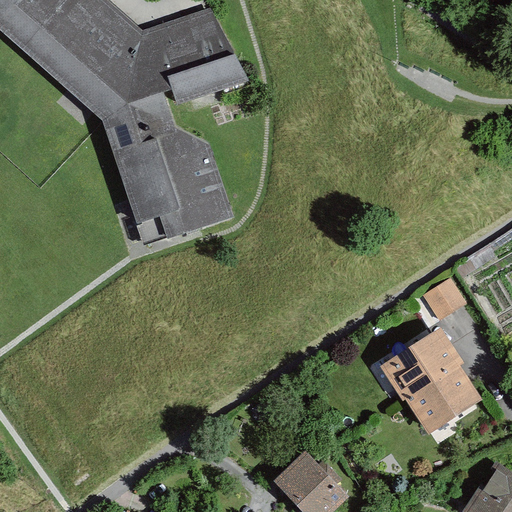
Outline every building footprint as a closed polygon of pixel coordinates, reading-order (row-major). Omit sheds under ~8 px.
[(145,39),(101,0),(0,0),(0,24),(106,116),(147,243),(235,216),(211,153),(175,131),(163,92),(176,89),(181,103),(247,82),(211,16),(145,39)] [(430,299),(442,320),(469,304),(456,283),(430,299)] [(463,364),(442,332),(388,368),(431,433),(478,402),(456,368),(463,364)] [(333,511),(345,501),(305,457),(279,481),(307,511),(333,511)] [(511,511),(511,478),(499,470),(470,511),(511,511)]
